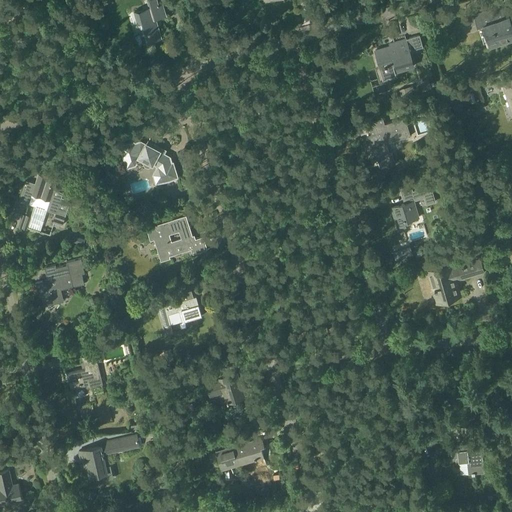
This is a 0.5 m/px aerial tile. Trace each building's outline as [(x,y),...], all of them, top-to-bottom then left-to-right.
[(151,7),(133,13),(139,33),(142,41),(142,43),(160,38),(154,18),(167,14),(164,3),(160,4),(158,0),(148,0),(149,0),(151,7)] [(270,0),(259,9),(266,18),(279,8),(272,0),(270,0)] [(479,14),(489,47),(511,39),(511,28),(505,6),(479,14)] [(132,8),(125,9),(128,29),(134,28),(132,8)] [(390,47),(374,51),(379,68),(395,64),(397,71),(413,66),(409,51),(422,47),(419,35),(389,44),(390,47)] [(511,80),(503,83),(511,113),(511,112),(511,80)] [(453,106),(455,117),(462,116),(459,105),(453,106)] [(382,118),(367,123),(370,134),(367,135),(371,147),(368,148),(372,160),(376,160),(379,169),(395,164),(391,151),(387,152),(385,144),(410,136),(404,117),(384,123),(382,118)] [(123,154),(127,167),(135,165),(139,157),(144,159),(144,161),(147,168),(151,165),(152,164),(157,166),(156,169),(158,175),(159,175),(161,181),(176,176),(172,163),(170,163),(169,160),(170,158),(158,152),(157,146),(152,144),(150,147),(138,141),(137,143),(134,144),(133,142),(123,146),(125,154),(123,154)] [(474,173),(477,184),(483,183),(479,171),(474,173)] [(17,226),(28,230),(28,228),(50,235),(54,223),(62,226),(71,200),(62,197),(63,193),(54,190),(57,180),(39,174),(35,184),(26,181),(19,202),(29,205),(25,214),(22,213),(17,226)] [(403,204),(391,208),(397,227),(405,225),(404,222),(418,218),(413,201),(425,197),(422,188),(410,192),(412,201),(403,204)] [(145,228),(149,241),(155,240),(160,254),(165,252),(166,257),(190,250),(192,254),(207,250),(203,236),(193,239),(185,216),(145,228)] [(47,280),(35,283),(38,295),(41,294),(43,304),(63,300),(61,289),(84,284),(81,274),(84,273),(81,259),(68,262),(68,265),(56,268),(55,265),(44,268),(47,280)] [(427,271),(435,299),(459,292),(455,279),(482,271),(479,259),(451,267),(450,265),(427,271)] [(183,301),(157,308),(163,328),(170,326),(167,314),(178,311),(182,322),(201,316),(195,297),(183,301)] [(127,305),(130,314),(146,309),(143,300),(127,305)] [(66,372),(70,389),(86,386),(87,388),(102,384),(97,362),(100,362),(98,352),(82,356),(84,368),(66,372)] [(179,378),(181,386),(197,382),(194,373),(179,378)] [(206,385),(209,395),(223,391),(227,402),(243,397),(236,373),(219,379),(220,380),(206,385)] [(465,427),(457,427),(458,440),(466,439),(465,427)] [(155,434),(154,428),(142,429),(143,436),(155,434)] [(101,446),(79,451),(81,462),(87,461),(91,477),(99,475),(107,473),(105,468),(103,455),(139,447),(136,435),(100,443),(101,446)] [(261,437),(215,451),(220,469),(263,456),(261,447),(264,446),(261,437)] [(450,445),(451,458),(458,457),(458,463),(467,462),(468,474),(471,474),(471,475),(474,475),(474,474),(484,473),(481,442),(450,445)] [(0,505),(21,501),(18,484),(12,486),(8,470),(0,471),(0,505)]
